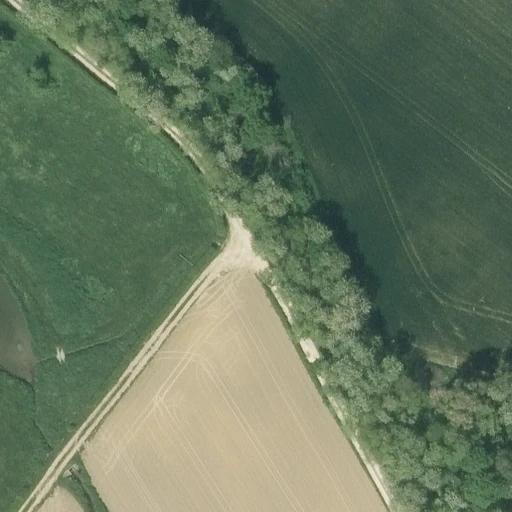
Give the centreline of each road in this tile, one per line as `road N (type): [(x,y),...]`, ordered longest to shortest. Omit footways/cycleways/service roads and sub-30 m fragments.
road 1 (track): [(399,511),(273,278),(190,147),(14,0)]
road 2 (track): [(248,241),(208,274),(23,511)]
